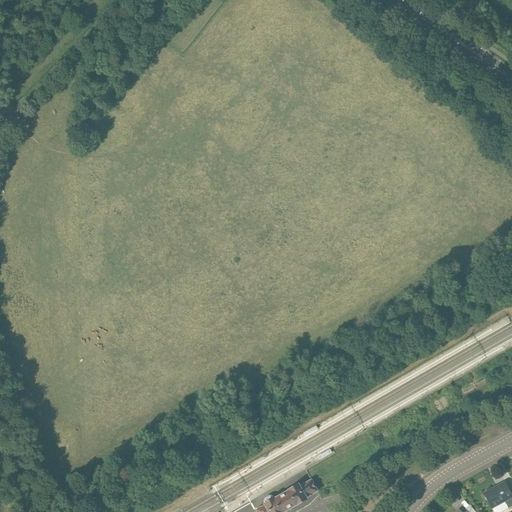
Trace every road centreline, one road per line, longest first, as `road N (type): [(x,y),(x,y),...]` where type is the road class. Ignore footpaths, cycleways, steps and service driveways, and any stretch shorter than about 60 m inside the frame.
road 1 (track): [(511,231),(77,469)]
road 2 (tertiary): [(408,511),(455,471),(511,441)]
